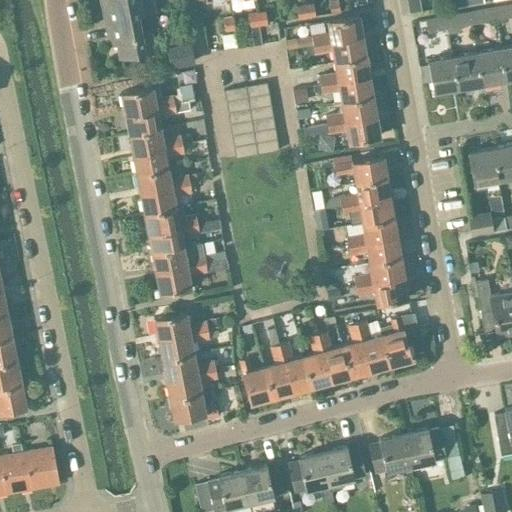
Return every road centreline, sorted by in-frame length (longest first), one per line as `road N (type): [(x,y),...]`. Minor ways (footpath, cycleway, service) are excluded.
road 1 (residential): [(137,458),(55,0)]
road 2 (residential): [(85,511),(0,98)]
road 3 (residential): [(137,458),(455,377)]
road 4 (residential): [(415,137),(455,377)]
road 5 (residential): [(389,0),(415,137)]
